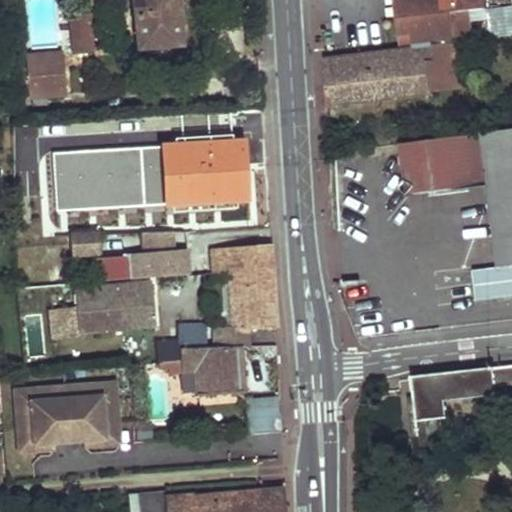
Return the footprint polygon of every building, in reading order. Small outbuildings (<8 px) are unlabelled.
[(135,0),(138,47),(146,47),(146,55),(179,52),(178,45),(185,45),(182,0),(135,0)] [(396,0),(401,33),(413,32),(415,47),(431,45),(457,42),(453,12),(490,8),(489,0),(396,0)] [(66,9),(67,47),(91,46),(89,8),(66,9)] [(431,45),(436,91),(464,87),(457,42),(431,45)] [(326,57),(332,104),(436,91),(431,45),(415,47),(326,57)] [(70,50),(44,52),(45,63),(70,62),(70,50)] [(44,52),(31,52),(34,93),(72,91),(70,62),(45,63),(44,52)] [(511,126),(398,143),(404,195),(487,184),(498,266),(472,269),(476,299),(511,294),(511,126)] [(213,161),(113,165),(115,215),(215,213),(213,161)] [(99,237),(74,238),(75,258),(99,257),(99,237)] [(229,297),(231,320),(250,328),(275,326),(270,244),(212,247),(214,271),(224,270),(225,281),(227,298),(229,297)] [(129,255),(93,258),(94,280),(143,277),(187,274),(186,250),(129,253),(129,255)] [(224,270),(214,271),(216,282),(225,281),(224,270)] [(153,286),(188,283),(187,274),(143,277),(144,283),(76,290),(77,307),(79,331),(155,324),(153,286)] [(49,310),(50,334),(79,331),(77,307),(49,310)] [(180,359),(181,371),(194,370),(196,396),(246,391),(243,349),(252,348),(250,328),(231,320),(213,322),(214,344),(209,344),(180,346),(180,359)] [(209,344),(206,321),(178,324),(178,339),(158,341),(159,361),(180,359),(180,346),(209,344)] [(511,363),(416,375),(420,420),(448,417),(446,399),(497,391),(497,381),(511,380),(511,363)] [(109,381),(74,383),(75,396),(110,393),(109,381)] [(74,383),(58,385),(62,436),(77,435),(77,440),(98,438),(98,434),(113,433),(110,393),(75,396),(74,383)] [(62,436),(58,385),(43,386),(44,398),(9,401),(12,441),(27,440),(28,443),(49,442),(48,438),(62,436)] [(44,398),(43,386),(8,389),(9,401),(44,398)] [(247,432),(280,431),(279,394),(247,395),(247,432)] [(98,438),(77,440),(77,446),(114,443),(113,433),(98,434),(98,438)] [(49,448),(49,442),(28,443),(27,440),(12,441),(13,451),(49,448)] [(164,496),(164,511),(287,511),(286,489),(255,490),(255,494),(219,497),(218,494),(188,496),(188,493),(164,496)] [(142,494),(143,511),(164,511),(164,496),(163,492),(142,494)] [(143,511),(142,494),(129,495),(129,511),(143,511)]
